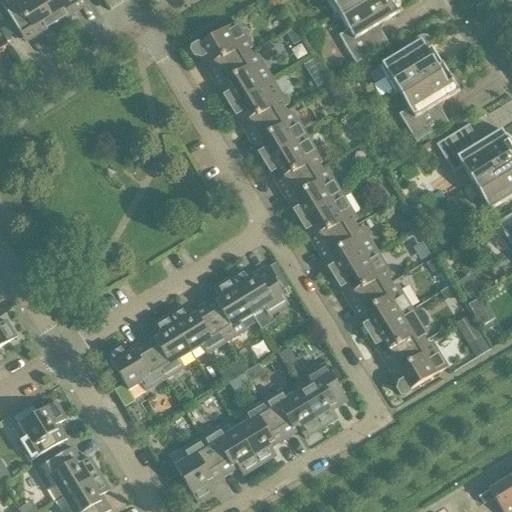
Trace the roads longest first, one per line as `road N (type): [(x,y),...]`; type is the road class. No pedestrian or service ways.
road 1 (residential): [(240,511),(385,420),(270,230)]
road 2 (residential): [(64,359),(270,230)]
road 3 (residential): [(270,230),(148,26)]
road 4 (residential): [(64,359),(159,511)]
road 5 (residential): [(0,120),(137,33)]
road 6 (residential): [(0,254),(64,359)]
